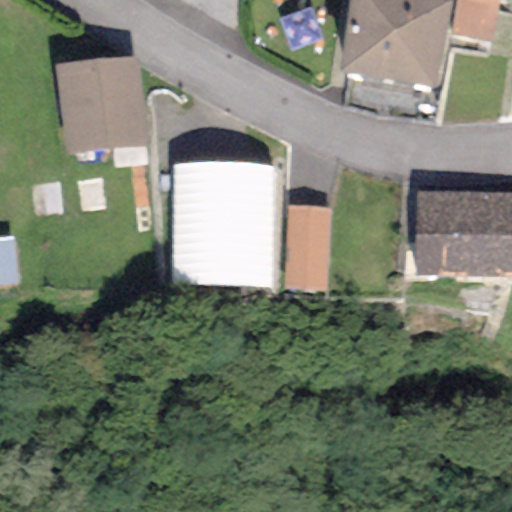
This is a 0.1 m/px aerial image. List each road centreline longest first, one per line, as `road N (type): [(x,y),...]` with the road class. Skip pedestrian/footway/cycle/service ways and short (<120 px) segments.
road 1 (tertiary): [(212,78),(332,132),(387,147),(511,153)]
road 2 (tertiary): [(85,0),(212,78)]
